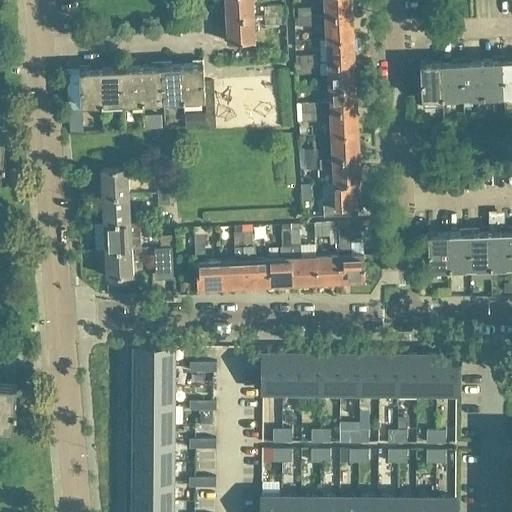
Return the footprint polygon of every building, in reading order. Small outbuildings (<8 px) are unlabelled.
[(225,0),(226,19),(253,17),(251,0),(225,0)] [(352,13),(350,0),(323,0),(325,16),(352,15),(352,13)] [(319,16),(318,4),(308,4),(308,7),(297,8),(298,17),(313,16),(319,16)] [(279,14),(279,6),(264,6),(265,15),(279,14)] [(280,23),(279,14),(265,15),(265,24),(280,23)] [(326,39),(326,40),(353,39),(352,15),(325,16),(326,39)] [(313,25),(313,16),(298,17),(298,25),(313,25)] [(254,41),(253,17),(226,19),(227,42),(254,41)] [(327,64),(354,63),(353,39),(326,40),(327,63),(327,64)] [(501,55),(501,59),(482,60),(483,95),(503,94),(503,98),(504,98),(502,59),(502,54),(501,55)] [(315,63),(314,55),(300,55),(300,64),(315,63)] [(462,96),(462,100),(463,100),(461,60),(461,56),(460,56),(460,61),(441,61),(442,97),(462,96)] [(419,58),(421,108),(443,106),(442,97),(441,61),(420,62),(420,58),(419,58)] [(504,98),(504,94),(511,93),(511,58),(502,59),(504,98)] [(203,80),(202,59),(201,59),(201,63),(182,64),(184,100),(203,99),(203,103),(204,103),(203,80)] [(463,96),(483,95),(482,60),(461,60),(463,100),(463,96)] [(162,101),(162,105),(163,105),(161,61),(160,61),(160,65),(141,66),(143,102),(162,101)] [(163,101),(184,100),(182,64),(161,65),(161,61),(163,105),(164,105),(163,101)] [(121,103),(121,107),(122,107),(120,63),(119,63),(119,67),(100,68),(102,104),(121,103)] [(123,107),(122,103),(143,102),(141,66),(121,67),(120,63),(122,107),(123,107)] [(315,72),(315,63),(300,64),(301,73),(315,72)] [(321,72),(324,75),(328,75),(328,88),(355,87),(354,63),(327,64),(320,64),(321,72)] [(81,105),(102,104),(100,68),(79,69),(79,65),(78,65),(78,70),(80,108),(80,109),(81,109),(81,105)] [(78,70),(65,70),(67,109),(80,108),(78,70)] [(356,110),(355,87),(328,88),(329,102),(302,103),(303,112),(317,112),(329,111),(329,112),(356,110)] [(357,133),(356,110),(329,112),(330,136),(357,134),(357,133)] [(205,112),(184,113),(185,127),(206,126),(205,112)] [(318,120),(317,112),(303,112),(303,121),(318,120)] [(82,120),(68,120),(69,133),(83,132),(82,120)] [(332,160),(359,158),(357,134),(330,136),(332,158),(332,159),(332,160)] [(320,159),(319,150),(304,151),(305,160),(320,159)] [(360,181),(359,158),(332,160),(332,159),(320,159),(305,160),(305,168),(332,167),(333,183),(360,182),(360,181)] [(127,167),(101,168),(102,197),(129,196),(127,167)] [(168,193),(167,182),(157,183),(158,193),(168,193)] [(333,183),(334,206),(329,207),(329,214),(350,213),(350,206),(361,205),(360,182),(333,183)] [(168,203),(168,193),(158,193),(158,204),(168,203)] [(129,196),(102,197),(103,223),(130,222),(130,221),(129,196)] [(338,242),(339,254),(340,281),(364,279),(363,253),(351,253),(350,220),(337,220),(338,227),(338,242)] [(130,222),(103,223),(105,250),(131,249),(131,248),(140,247),(139,222),(130,222)] [(508,226),(507,226),(508,230),(488,231),(490,266),(509,265),(509,270),(511,270),(508,226)] [(338,242),(338,227),(329,227),(329,242),(338,242)] [(449,267),(468,267),(468,271),(469,271),(467,227),(466,227),(466,231),(447,232),(449,267)] [(490,266),(488,231),(468,231),(468,227),(467,227),(469,271),(470,271),(470,267),(490,266)] [(447,232),(427,233),(427,228),(426,228),(428,272),(429,272),(429,268),(449,267),(447,232)] [(268,257),(269,284),(293,283),(290,229),(281,230),(282,245),(280,248),(281,257),(268,257)] [(299,256),(298,229),(290,229),(293,283),(316,282),(315,255),(299,256)] [(245,285),(269,284),(268,257),(255,258),(255,245),(251,245),(250,231),(243,232),(245,285)] [(245,285),(243,232),(234,232),(235,259),(220,260),(221,286),(245,285)] [(221,286),(220,260),(206,260),(204,233),(194,233),(197,288),(221,286)] [(171,246),(170,236),(160,236),(160,247),(171,246)] [(171,257),(171,246),(160,247),(160,258),(171,257)] [(132,275),(131,249),(105,250),(106,276),(132,275)] [(339,254),(315,255),(316,282),(340,281),(339,254)] [(511,284),(503,284),(503,294),(511,294),(511,284)] [(134,364),(173,365),(173,346),(173,345),(134,345),(134,364)] [(263,390),(281,390),(281,351),(263,351),(262,351),(262,390),(263,390)] [(281,390),(301,390),(301,352),(281,351),(281,390)] [(301,390),(320,390),(320,352),(301,352),(301,390)] [(320,390),(339,390),(340,352),(320,352),(320,390)] [(339,390),(359,390),(359,352),(340,352),(339,390)] [(359,390),(378,390),(378,352),(359,352),(359,390)] [(386,391),(398,391),(398,352),(378,352),(378,390),(386,391)] [(398,391),(417,391),(417,353),(398,352),(398,391)] [(417,391),(436,391),(437,353),(417,353),(417,391)] [(456,391),(456,353),(437,353),(436,391),(454,391),(456,391)] [(201,371),(201,361),(185,360),(185,370),(189,370),(201,371)] [(201,361),(201,371),(216,371),(216,361),(201,361)] [(134,384),(172,384),(173,365),(134,364),(134,384)] [(14,409),(17,385),(0,383),(0,427),(13,429),(14,414),(16,414),(17,409),(14,409)] [(134,403),(172,404),(172,384),(134,384),(134,403)] [(200,409),(200,399),(185,399),(185,409),(195,409),(199,409),(200,409)] [(200,399),(200,409),(211,409),(216,409),(216,399),(200,399)] [(172,404),(134,403),(134,423),(172,423),(172,404)] [(199,409),(198,423),(211,423),(211,409),(200,409),(199,409)] [(172,423),(134,423),(134,442),(172,442),(172,423)] [(378,425),(378,441),(387,441),(387,428),(387,425),(378,425)] [(272,441),(282,441),(282,427),(272,427),(272,441)] [(291,427),(282,427),(282,441),(291,441),(291,427)] [(310,441),(320,441),(320,428),(311,427),(310,441)] [(330,428),(320,428),(320,441),(329,441),(330,428)] [(349,441),(358,442),(359,428),(349,428),(349,441)] [(368,428),(359,428),(358,442),(368,442),(368,428)] [(397,428),(387,428),(387,441),(387,442),(397,442),(397,428)] [(406,428),(397,428),(397,442),(406,442),(406,428)] [(426,442),(435,442),(435,428),(426,428),(426,442)] [(445,428),(435,428),(435,442),(445,442),(445,428)] [(184,447),(200,447),(200,437),(189,437),(184,437),(184,447)] [(216,437),(200,437),(200,447),(215,447),(216,437)] [(172,442),(134,442),(133,461),(172,462),(172,442)] [(272,461),(281,461),(282,447),(272,447),(272,461)] [(291,447),(282,447),(281,461),(291,461),(291,447)] [(310,461),(320,461),(320,447),(310,447),(310,461)] [(330,447),(320,447),(320,461),(329,461),(330,447)] [(349,461),(358,461),(358,447),(349,447),(349,461)] [(368,447),(358,447),(358,461),(368,461),(368,447)] [(387,461),(397,461),(397,448),(387,448),(387,461)] [(406,448),(397,448),(397,461),(406,461),(406,448)] [(435,448),(426,448),(425,462),(435,462),(435,448)] [(445,462),(445,448),(435,448),(435,462),(445,462)] [(172,462),(133,461),(133,481),(172,481),(172,462)] [(184,486),(200,486),(200,476),(184,476),(184,486)] [(215,476),(200,476),(200,486),(215,486),(215,476)] [(172,481),(133,481),(133,500),(171,500),(172,481)] [(280,511),(280,495),(262,495),(261,495),(260,511),(280,511)] [(299,511),(300,495),(280,495),(280,511),(299,511)] [(319,511),(319,495),(300,495),(299,511),(319,511)] [(338,511),(339,495),(319,495),(319,511),(338,511)] [(357,511),(358,495),(339,495),(338,511),(357,511)] [(377,511),(377,496),(358,495),(357,511),(377,511)] [(396,511),(397,496),(377,496),(377,511),(396,511)] [(401,496),(397,496),(396,511),(415,511),(416,496),(401,496)] [(435,511),(435,496),(416,496),(415,511),(435,511)] [(435,496),(435,511),(454,511),(455,496),(454,496),(435,496)] [(171,511),(171,500),(133,500),(133,511),(171,511)]
